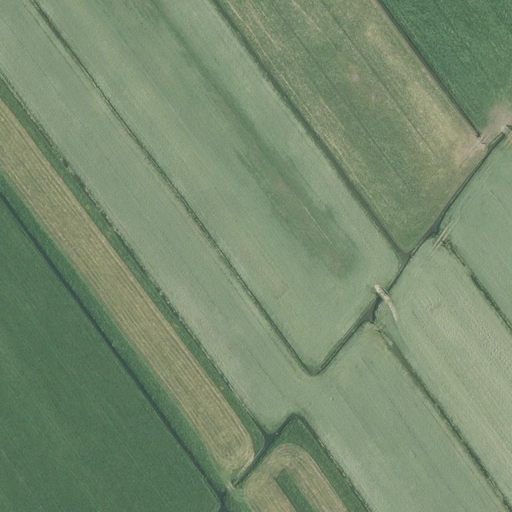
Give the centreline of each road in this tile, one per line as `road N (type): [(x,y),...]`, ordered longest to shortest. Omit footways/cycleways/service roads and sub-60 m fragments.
road 1 (track): [(360,339),(394,314),(511,144)]
road 2 (track): [(511,485),(377,288)]
